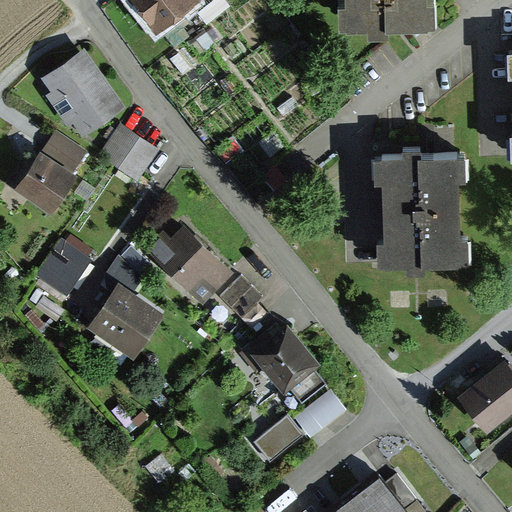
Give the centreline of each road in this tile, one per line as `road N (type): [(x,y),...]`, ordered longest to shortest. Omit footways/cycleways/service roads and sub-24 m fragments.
road 1 (residential): [(83,0),(402,402)]
road 2 (residential): [(290,162),(496,0)]
road 3 (unknown): [(402,402),(337,438),(284,485)]
road 4 (residential): [(402,402),(495,511)]
road 5 (residential): [(402,402),(511,314)]
